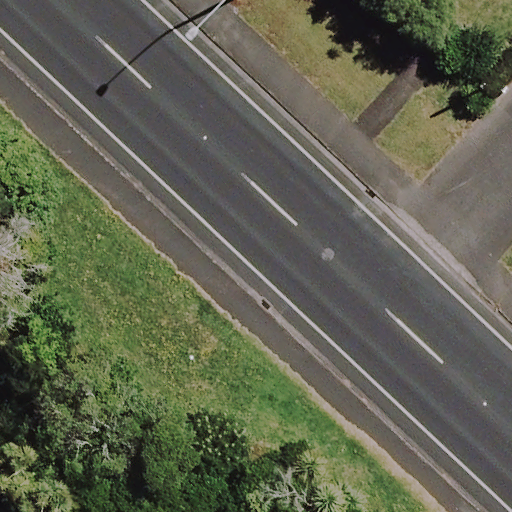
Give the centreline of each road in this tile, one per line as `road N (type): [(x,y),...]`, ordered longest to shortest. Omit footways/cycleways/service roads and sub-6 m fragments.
road 1 (tertiary): [(511,433),(53,0)]
road 2 (unknown): [(428,354),(511,267)]
